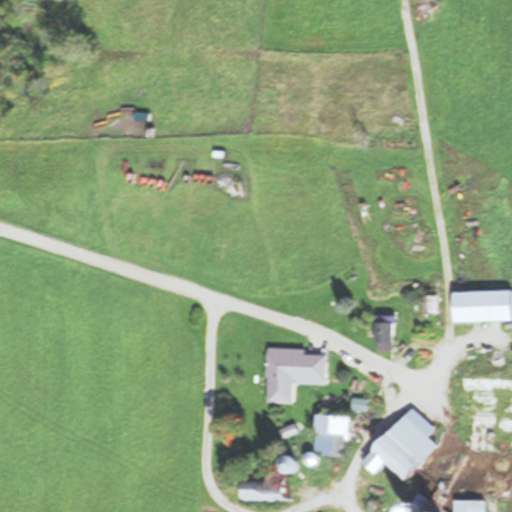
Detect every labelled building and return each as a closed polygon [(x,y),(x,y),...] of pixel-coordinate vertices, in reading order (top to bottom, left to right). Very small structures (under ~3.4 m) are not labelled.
[(511,289),(454,291),(455,321),(511,319),(511,289)] [(394,350),(394,315),(376,315),(376,350),(394,350)] [(294,403),(294,378),(327,379),(328,354),(269,353),(268,402),(294,403)] [(511,451),(511,377),(461,376),(459,425),(468,425),(467,450),(511,451)] [(366,411),(367,399),(353,398),(352,410),(366,411)] [(440,444),(431,436),(438,428),(412,407),(366,462),(378,473),(388,462),(410,480),(440,444)] [(315,453),(347,455),(350,415),(317,413),(315,453)] [(284,472),(297,472),(297,455),(284,455),(284,472)] [(484,511),(485,500),(454,499),(454,511),(450,511),(451,470),(439,470),(438,511),(484,511)] [(286,502),(286,478),(243,478),(243,502),(286,502)]
